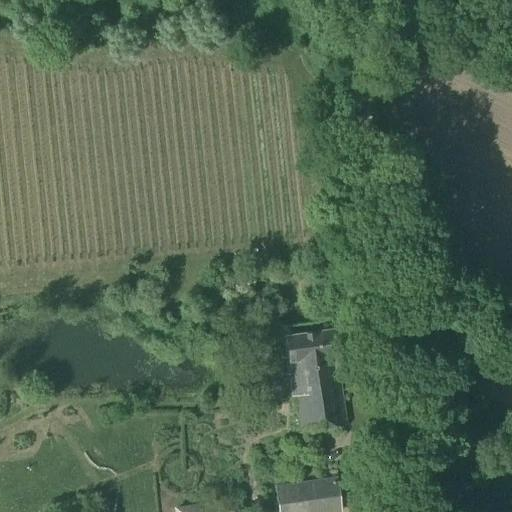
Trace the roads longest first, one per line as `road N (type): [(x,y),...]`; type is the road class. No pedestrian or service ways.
road 1 (unclassified): [(414,511),(351,0)]
road 2 (unclassified): [(511,56),(392,0)]
